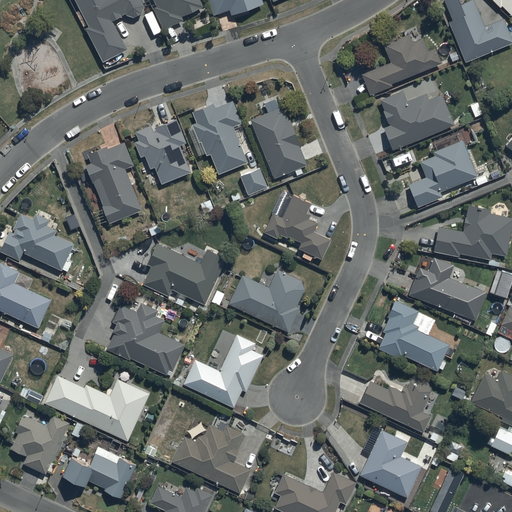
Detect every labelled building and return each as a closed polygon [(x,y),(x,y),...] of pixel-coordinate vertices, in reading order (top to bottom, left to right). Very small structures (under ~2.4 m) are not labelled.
[(85,26),(103,60),(127,47),(112,19),(125,12),(126,14),(134,16),(142,11),(143,0),(142,0),(75,0),(89,24),(85,26)] [(183,19),(182,15),(203,5),(200,0),(154,0),(156,4),(152,6),(163,29),(183,19)] [(207,0),(213,14),(229,8),(231,14),(263,2),(262,0),(207,0)] [(449,21),(465,61),(511,41),(511,38),(503,17),(484,25),(474,0),(465,0),(461,2),(460,0),(444,0),(452,19),(449,21)] [(511,0),(493,0),(500,6),(502,5),(511,15),(511,0)] [(361,73),(369,94),(392,85),(391,82),(442,62),(435,46),(428,49),(422,36),(411,40),(409,33),(383,43),(390,61),(361,73)] [(384,126),(393,148),(454,123),(442,92),(427,98),(425,93),(407,100),(403,89),(380,98),(385,108),(383,109),(389,124),(384,126)] [(218,173),(219,173),(247,161),(233,126),(242,122),(232,99),(215,106),(213,102),(192,110),(196,121),(192,123),(193,126),(187,128),(198,155),(205,152),(206,154),(210,153),(218,173)] [(470,104),(475,116),(483,113),(478,101),(470,104)] [(250,118),(274,177),(294,169),(297,175),(303,172),(301,167),(307,164),(300,145),(301,145),(290,118),(289,119),(283,105),(250,118)] [(176,117),(155,126),(151,127),(150,123),(135,130),(139,139),(135,141),(141,156),(145,154),(151,168),(155,166),(162,183),(191,171),(180,144),(186,141),(176,117)] [(408,183),(417,205),(442,195),(440,190),(478,175),(463,138),(459,139),(456,133),(430,143),(435,155),(419,161),(425,175),(408,183)] [(92,180),(108,222),(141,208),(129,178),(136,175),(132,165),(134,165),(124,140),(107,147),(106,144),(87,152),(91,162),(85,164),(88,172),(80,176),(83,183),(92,180)] [(240,174),(248,193),(267,185),(259,166),(257,167),(255,163),(251,165),(252,168),(240,174)] [(282,215),(272,210),(262,230),(277,237),(279,233),(287,237),(288,235),(301,241),(298,247),(304,250),(302,255),(310,259),(313,254),(321,258),(331,239),(314,230),(318,222),(308,217),(310,213),(307,211),(311,202),(294,193),(282,215)] [(209,198),(200,203),(204,213),(214,208),(209,198)] [(438,225),(433,250),(459,255),(460,252),(491,258),(492,252),(506,255),(511,225),(511,216),(489,212),(490,208),(469,204),(463,231),(438,225)] [(9,230),(0,247),(0,249),(19,258),(22,251),(27,253),(25,257),(31,260),(33,256),(61,269),(74,242),(54,233),(56,229),(46,224),(49,219),(35,213),(33,217),(20,211),(12,228),(15,229),(13,232),(9,230)] [(158,224),(148,227),(140,231),(143,239),(161,231),(158,224)] [(150,264),(142,283),(169,295),(172,289),(205,303),(225,256),(206,248),(200,262),(156,242),(147,262),(150,264)] [(419,265),(408,293),(476,319),(487,291),(449,276),(454,264),(433,256),(429,268),(419,265)] [(0,309),(38,327),(51,298),(28,288),(33,277),(19,271),(19,270),(0,261),(0,309)] [(242,273),(228,303),(288,331),(299,306),(297,305),(304,288),(301,280),(277,268),(268,286),(242,273)] [(511,294),(509,293),(505,302),(509,304),(497,331),(511,338),(511,294)] [(418,310),(394,299),(387,315),(389,316),(383,330),(386,331),(378,347),(400,358),(402,353),(437,370),(439,367),(442,368),(446,361),(442,359),(449,343),(417,328),(419,325),(413,322),(418,310)] [(157,309),(140,301),(136,310),(120,303),(112,320),(116,322),(113,330),(114,331),(106,348),(129,359),(130,357),(170,375),(184,343),(159,332),(164,319),(155,315),(157,309)] [(195,358),(184,383),(234,406),(242,389),(246,391),(263,354),(252,349),(255,342),(236,333),(219,369),(195,358)] [(0,380),(13,353),(0,347),(0,380)] [(495,378),(483,372),(470,401),(502,416),(500,419),(511,424),(511,374),(500,368),(495,378)] [(84,386),(57,374),(44,402),(127,440),(149,392),(117,377),(109,394),(85,382),(84,386)] [(370,380),(360,401),(424,431),(431,415),(422,410),(431,390),(427,380),(419,376),(410,380),(406,387),(403,385),(400,389),(388,384),(387,388),(370,380)] [(26,455),(23,462),(45,472),(70,422),(52,413),(50,419),(42,415),(39,421),(23,413),(15,430),(18,432),(10,447),(26,455)] [(172,461),(240,492),(250,468),(233,461),(238,449),(237,448),(244,432),(226,424),(223,429),(209,423),(207,429),(200,421),(187,429),(192,438),(184,435),(172,461)] [(164,427),(155,423),(150,434),(160,438),(164,427)] [(511,432),(498,426),(495,432),(492,431),(486,443),(495,447),(508,453),(509,450),(511,451),(511,432)] [(381,428),(359,474),(407,496),(421,465),(400,455),(407,441),(381,428)] [(137,464),(97,444),(94,451),(95,452),(90,463),(71,454),(71,455),(62,451),(57,462),(66,466),(62,473),(85,484),(88,478),(106,487),(105,489),(121,497),(137,464)] [(450,468),(430,511),(431,511),(446,511),(464,474),(450,468)] [(511,474),(502,469),(497,478),(511,485),(511,474)] [(356,481),(332,470),(322,491),(283,473),(275,491),(281,494),(275,506),(287,511),(334,511),(340,500),(346,503),(356,481)] [(486,497),(504,505),(509,495),(510,495),(511,491),(511,488),(488,477),(479,496),(485,499),(486,497)] [(150,501),(164,508),(162,511),(203,511),(213,493),(197,486),(195,490),(186,486),(181,496),(158,485),(150,501)]
